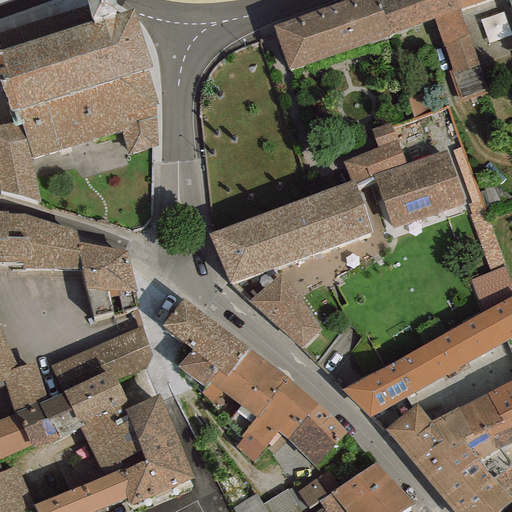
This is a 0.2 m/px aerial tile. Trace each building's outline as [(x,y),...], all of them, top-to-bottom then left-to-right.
[(86,0),(92,21),(0,50),(0,81),(9,111),(12,123),(0,124),(0,191),(38,202),(31,157),(123,133),(128,155),(157,145),(155,106),(158,104),(147,69),(152,67),(133,9),(118,13),(114,0),(86,0)] [(378,0),(349,0),(273,26),(289,70),(391,34),(378,0)] [(378,0),(391,34),(433,19),(459,10),(486,0),(378,0)] [(433,19),(451,70),(448,72),(459,103),(487,92),(459,10),(433,19)] [(405,164),(389,123),(371,130),(378,148),(342,162),(350,181),(353,180),(354,184),(373,175),(405,164)] [(464,204),(446,150),(405,164),(373,175),(392,229),(464,204)] [(350,181),(209,234),(229,284),(372,232),(354,184),(353,180),(350,181)] [(505,265),(483,202),(468,207),(490,270),(505,265)] [(81,269),(77,243),(76,231),(23,214),(7,214),(7,211),(0,211),(0,262),(24,263),(23,269),(81,269)] [(138,308),(127,250),(77,243),(81,269),(93,316),(112,313),(112,318),(125,314),(124,311),(138,308)] [(421,347),(440,378),(505,341),(511,356),(511,287),(504,267),(470,282),(483,312),(421,347)] [(299,298),(280,274),(248,301),(277,328),(300,349),(321,330),(299,298)] [(182,297),(161,325),(192,350),(179,366),(204,387),(208,383),(217,371),(227,379),(250,349),(182,297)] [(141,327),(50,366),(63,393),(77,422),(82,420),(127,402),(118,380),(146,369),(152,356),(141,327)] [(16,411),(46,399),(34,362),(17,367),(0,330),(0,381),(3,380),(13,412),(16,411)] [(421,347),(341,390),(370,418),(440,378),(421,347)] [(201,393),(213,405),(221,392),(256,418),(286,377),(250,349),(227,379),(217,371),(208,383),(204,387),(201,393)] [(256,418),(277,432),(287,439),(317,405),(286,377),(256,418)] [(511,381),(486,394),(504,431),(510,428),(511,430),(511,381)] [(16,411),(31,446),(49,443),(79,428),(84,425),(82,420),(77,422),(63,393),(46,399),(16,411)] [(194,477),(158,394),(129,407),(124,410),(144,461),(123,470),(122,468),(102,476),(33,505),(36,510),(36,511),(94,511),(126,498),(129,505),(194,477)] [(484,431),(496,450),(497,449),(511,443),(511,430),(510,428),(504,431),(486,394),(457,408),(474,436),(484,431)] [(127,402),(82,420),(84,425),(79,428),(102,476),(122,468),(123,470),(144,461),(124,410),(129,407),(127,402)] [(449,450),(430,422),(416,403),(384,431),(452,511),(498,511),(511,501),(511,500),(477,461),(462,442),(449,450)] [(346,433),(317,405),(287,439),(315,467),(346,433)] [(474,436),(457,408),(430,422),(449,450),(462,442),(477,461),(496,450),(484,431),(474,436)] [(0,473),(2,472),(0,467),(0,459),(31,446),(16,411),(13,412),(14,414),(0,420),(0,473)] [(277,432),(256,418),(240,437),(242,439),(235,448),(253,462),(277,432)] [(477,461),(511,500),(511,459),(508,462),(497,449),(496,450),(477,461)] [(401,511),(413,503),(375,462),(339,487),(330,493),(317,502),(322,508),(324,511),(401,511)] [(2,472),(0,473),(0,511),(30,511),(36,510),(33,505),(15,467),(2,472)] [(330,493),(339,487),(328,470),(296,492),(307,508),(317,502),(330,493)] [(324,511),(322,508),(315,511),(300,511),(286,490),(262,505),(266,511),(324,511)] [(255,494),(232,508),(233,511),(266,511),(262,505),(255,494)]
